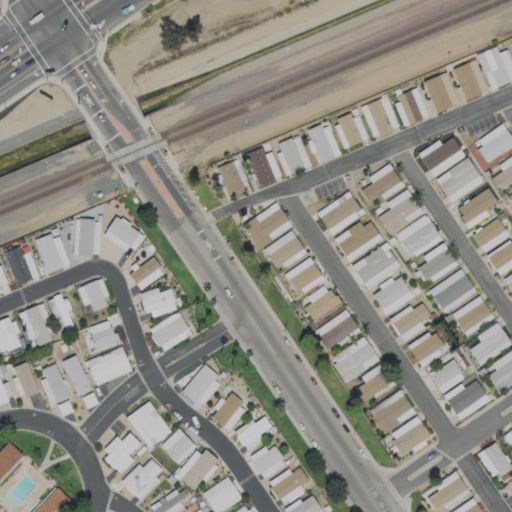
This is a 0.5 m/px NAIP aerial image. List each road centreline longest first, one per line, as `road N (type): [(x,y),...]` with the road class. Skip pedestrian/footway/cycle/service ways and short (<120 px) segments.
road 1 (residential): [(458,446),(500,511),(504,98),(278,187),(458,446)]
road 2 (tertiary): [(379,511),(189,230)]
road 3 (residential): [(266,511),(153,381),(119,285),(97,266)]
road 4 (residential): [(393,144),(511,325)]
road 5 (residential): [(250,321),(115,403),(80,443)]
road 6 (residential): [(374,504),(511,409)]
road 7 (tertiary): [(189,230),(174,225),(114,139)]
